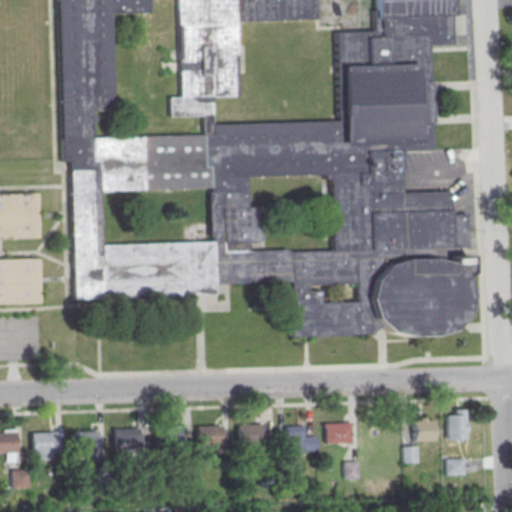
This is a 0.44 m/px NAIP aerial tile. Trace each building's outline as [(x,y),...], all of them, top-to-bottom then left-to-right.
[(314,0),(315,19),(235,21),(238,96),(210,97),(211,124),(334,121),(333,32),(371,30),(370,10),(373,10),(372,0),(449,0),(451,43),(427,44),(428,82),(431,81),(433,124),(429,123),(430,149),(400,150),(402,192),(449,190),(450,213),(466,213),(468,274),(462,277),(468,296),(463,317),(450,331),(431,337),(405,338),(386,333),(379,326),(370,335),(289,337),(288,299),(290,299),(289,281),(213,283),(214,294),(72,300),(68,161),(61,161),(55,0),(314,0)] [(0,194),(35,193),(36,238),(0,238),(0,194)] [(0,259),(36,258),(38,303),(0,303),(0,259)] [(465,439),(465,410),(445,409),(444,439),(465,439)] [(411,421),(432,420),(433,441),(412,442),(411,421)] [(323,424),(348,423),(349,443),(324,444),(323,424)] [(236,425),(261,424),(262,444),(237,446),(236,425)] [(285,425),(285,451),(314,451),(314,434),(303,434),(303,425),(285,425)] [(195,427),(220,426),(221,446),(196,447),(195,427)] [(154,428),(179,427),(180,447),(155,449),(154,428)] [(113,429),(137,428),(138,448),(113,450),(113,429)] [(71,432),(95,431),(96,451),(72,452),(71,432)] [(0,432),(12,432),(13,453),(0,453),(0,432)] [(30,434),(55,433),(56,453),(31,454),(30,434)] [(415,462),(415,446),(402,446),(402,462),(415,462)] [(463,458),(444,458),(444,473),(463,473),(463,458)] [(356,477),(356,462),(342,462),(342,477),(356,477)] [(8,469),(8,487),(26,487),(26,469),(8,469)]
